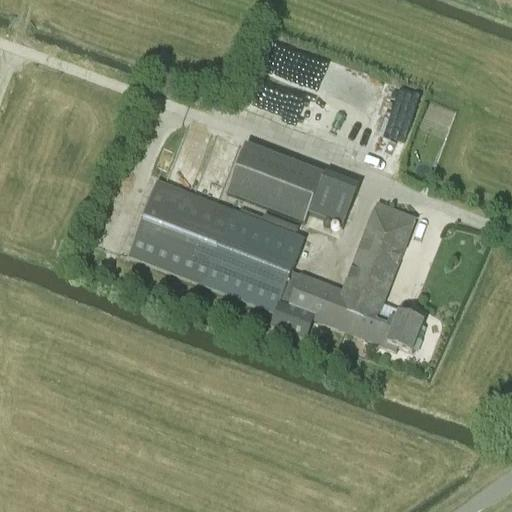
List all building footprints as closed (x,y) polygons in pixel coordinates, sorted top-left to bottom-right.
[(375,119),(385,88),(278,50),(268,80),(263,78),(251,111),(355,147),(366,116),(375,119)] [(245,148),(226,197),(305,228),(309,217),(344,230),(356,197),(322,184),(324,179),(245,148)] [(342,297),(300,281),(291,278),(304,244),(155,189),(127,264),(273,319),(275,319),(271,330),(306,343),(312,326),(313,326),(329,332),(342,297)] [(415,224),(375,209),(371,220),(411,235),(415,224)] [(371,220),(342,297),(329,332),(396,357),(398,352),(412,358),(423,327),(398,318),(396,324),(379,318),(411,235),(371,220)]
